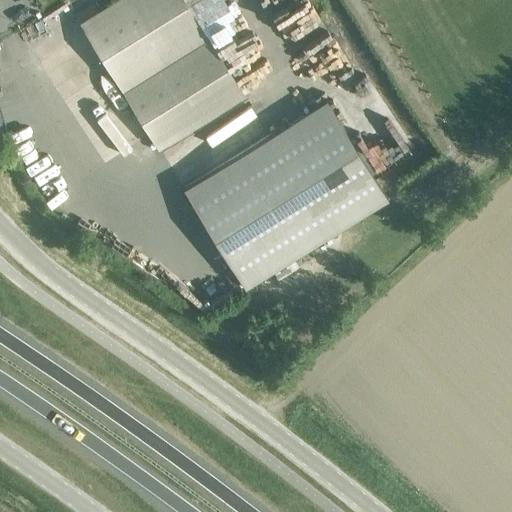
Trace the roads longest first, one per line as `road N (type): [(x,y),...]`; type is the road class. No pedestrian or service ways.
road 1 (tertiary): [(0,227),(49,273),(375,511)]
road 2 (trunk): [(247,511),(0,339)]
road 3 (trunk): [(0,380),(187,511)]
